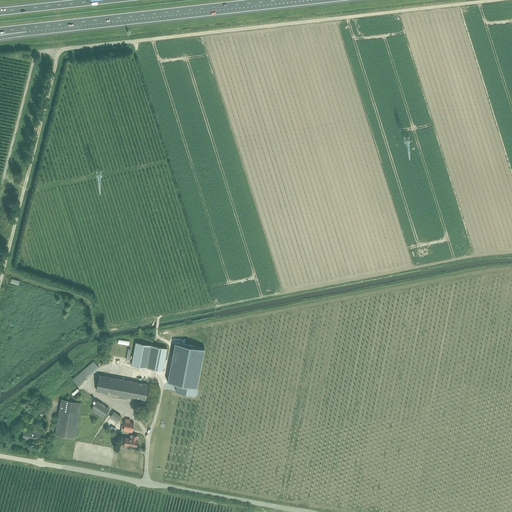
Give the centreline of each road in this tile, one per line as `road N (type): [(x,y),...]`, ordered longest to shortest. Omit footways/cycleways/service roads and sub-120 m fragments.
road 1 (tertiary): [(303,511),(0,454)]
road 2 (motorway): [(25,28),(278,0)]
road 3 (unknown): [(0,292),(61,48)]
